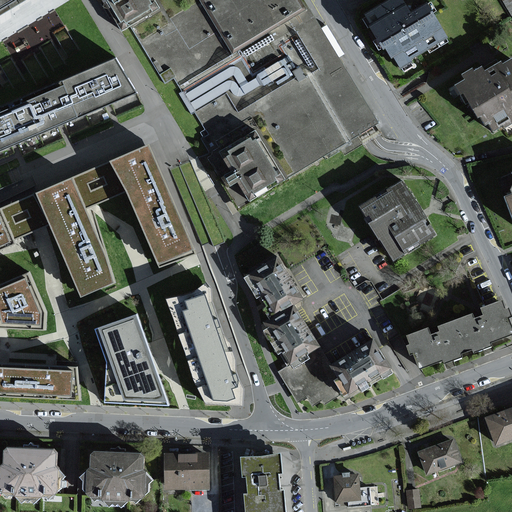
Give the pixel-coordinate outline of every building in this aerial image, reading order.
[(0,0),(0,11),(17,0),(0,0)] [(103,0),(105,4),(123,33),(129,29),(165,86),(175,80),(210,135),(202,140),(212,157),(206,161),(224,189),(238,212),(382,123),(326,32),(305,0),(103,0)] [(431,1),(416,11),(408,0),(387,0),(388,1),(364,16),(399,70),(415,60),(414,58),(427,50),(429,53),(454,37),(431,1)] [(511,0),(503,0),(511,14),(511,0)] [(0,150),(16,144),(61,124),(109,104),(142,90),(121,55),(0,106),(0,150)] [(511,58),(505,63),(503,60),(487,69),(485,65),(475,70),(473,67),(462,73),(466,80),(456,85),(466,104),(471,102),(480,118),(482,116),(488,126),(492,124),(497,133),(511,124),(511,58)] [(139,150),(110,162),(127,191),(160,267),(194,253),(185,231),(149,145),(139,150)] [(72,178),(78,193),(86,208),(95,205),(127,191),(110,162),(77,175),(72,178)] [(72,178),(38,193),(49,224),(81,296),(115,283),(108,267),(96,234),(86,208),(78,193),(72,178)] [(407,179),(363,205),(395,260),(440,234),(435,224),(430,227),(427,221),(431,219),(407,179)] [(19,201),(1,210),(13,241),(36,230),(49,224),(38,193),(19,201)] [(0,246),(13,241),(1,210),(0,210),(0,246)] [(280,256),(245,277),(270,319),(298,302),(305,298),(280,256)] [(46,313),(29,275),(0,289),(0,310),(3,325),(45,329),(46,313)] [(213,304),(206,284),(201,288),(187,292),(168,299),(197,378),(207,404),(242,406),(243,396),(244,388),(213,304)] [(479,318),(476,311),(459,317),(471,349),(476,347),(478,352),(497,345),(494,339),(511,331),(511,305),(509,306),(506,299),(486,306),(489,314),(479,318)] [(323,344),(298,302),(270,319),(264,322),(290,365),(293,371),(307,362),(303,356),(319,347),(323,344)] [(100,327),(111,359),(109,401),(171,403),(141,314),(100,327)] [(466,351),(471,349),(459,317),(442,324),(444,328),(435,331),(433,325),(411,333),(414,341),(409,343),(413,353),(418,351),(424,365),(448,356),(450,362),(467,356),(466,351)] [(395,371),(376,339),(330,366),(346,392),(343,393),(347,400),(395,371)] [(307,362),(293,371),(290,365),(279,371),(297,401),(306,396),(312,406),(320,401),(323,406),(343,393),(346,392),(330,366),(319,347),(303,356),(307,362)] [(0,366),(0,395),(80,399),(76,367),(50,367),(4,366),(0,366)] [(511,409),(487,418),(497,445),(511,439),(511,409)] [(452,439),(418,451),(427,476),(461,463),(452,439)] [(61,448),(8,446),(7,496),(59,498),(61,448)] [(151,453),(95,450),(93,494),(148,497),(151,453)] [(210,454),(165,454),(165,490),(210,490),(210,454)] [(285,454),(242,457),(243,477),(250,476),(251,492),(246,493),(246,511),(290,511),(289,491),(282,491),(280,473),(286,473),(285,454)] [(361,473),(334,475),(336,501),(363,500),(361,473)] [(418,490),(407,491),(409,508),(421,507),(418,490)]
